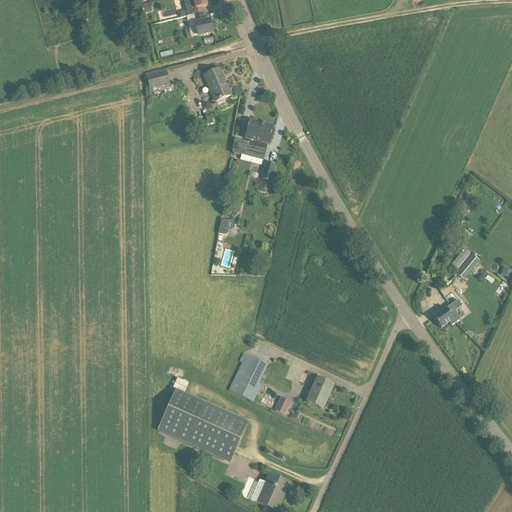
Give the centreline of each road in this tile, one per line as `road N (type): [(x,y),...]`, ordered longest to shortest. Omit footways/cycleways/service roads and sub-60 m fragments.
road 1 (tertiary): [(405,311),(299,136),(240,0)]
road 2 (track): [(257,40),(0,109)]
road 3 (track): [(257,40),(511,2)]
road 4 (unclassified): [(313,511),(405,311)]
road 5 (track): [(324,489),(254,456),(248,416),(192,390)]
road 6 (tertiary): [(511,454),(405,311)]
